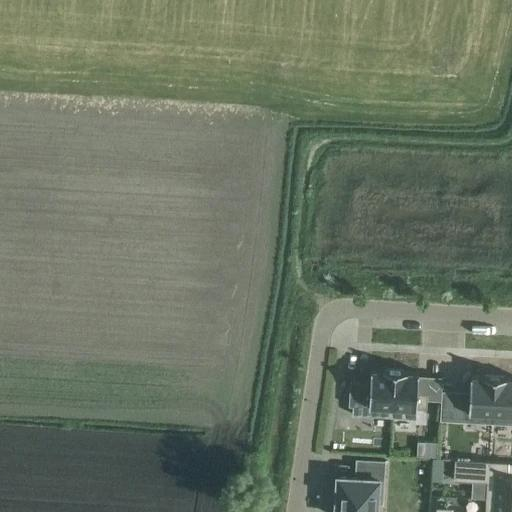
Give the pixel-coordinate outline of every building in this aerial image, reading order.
[(382,369),(370,369),(370,381),(350,380),(348,404),(352,404),(352,414),(392,416),(394,369),(382,368),(382,369)] [(407,369),(394,369),(392,416),(415,417),(416,407),(426,408),(427,393),(417,392),(418,371),(407,371),(407,369)] [(441,389),(439,419),(491,422),(494,375),(482,374),(482,375),(470,374),(469,390),(441,389)] [(494,375),(491,422),(511,423),(511,376),(507,377),(507,375),(494,375)] [(377,511),(378,501),(382,501),(384,459),(356,457),(355,475),(337,474),(336,485),(336,499),(333,499),(331,511),(377,511)] [(433,457),(433,467),(443,468),(444,458),(433,457)] [(455,458),(453,479),(487,481),(486,497),(511,498),(511,475),(508,475),(508,462),(508,461),(455,458)] [(456,511),(452,511),(451,511),(511,511),(511,498),(486,497),(484,511),(456,511)]
